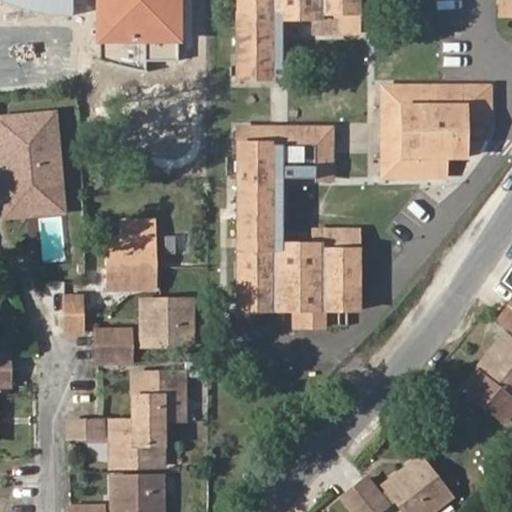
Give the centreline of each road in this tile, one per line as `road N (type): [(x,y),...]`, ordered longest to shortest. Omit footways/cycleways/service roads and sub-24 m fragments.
road 1 (residential): [(511,216),(453,300),(272,511)]
road 2 (residential): [(60,346),(58,511)]
